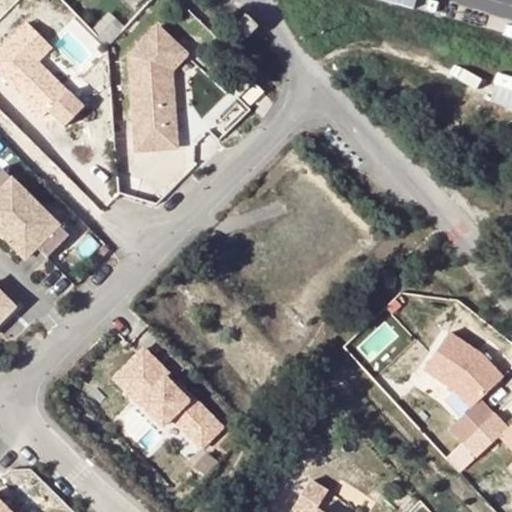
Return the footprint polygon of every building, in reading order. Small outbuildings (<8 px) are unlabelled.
[(226,16),(233,22),(237,19),(230,12),(226,16)] [(246,14),(236,25),(247,35),(258,24),(246,14)] [(50,109),(69,89),(39,59),(53,45),(28,20),(0,48),(0,69),(44,114),(50,109)] [(111,22),(98,35),(106,43),(120,30),(111,22)] [(136,147),(176,144),(170,67),(186,53),(157,24),(129,52),(136,147)] [(249,105),(263,92),(255,84),(242,98),(249,105)] [(85,105),(69,89),(50,109),(65,124),(85,105)] [(0,228),(29,199),(0,170),(0,228)] [(63,232),(29,199),(0,228),(0,236),(20,256),(31,244),(42,255),(63,232)] [(0,315),(10,305),(0,295),(0,315)] [(475,360),(441,339),(417,377),(446,395),(464,413),(496,382),(475,360)] [(135,352),(111,375),(161,425),(170,416),(200,447),(220,426),(188,394),(184,398),(171,384),(175,380),(152,358),(146,364),(135,352)] [(493,412),(464,440),(477,455),(498,435),(511,449),(511,421),(507,427),(493,412)] [(326,491),(309,480),(291,509),(296,511),(319,511),(314,509),(326,491)] [(0,511),(9,511),(0,502),(0,511)]
